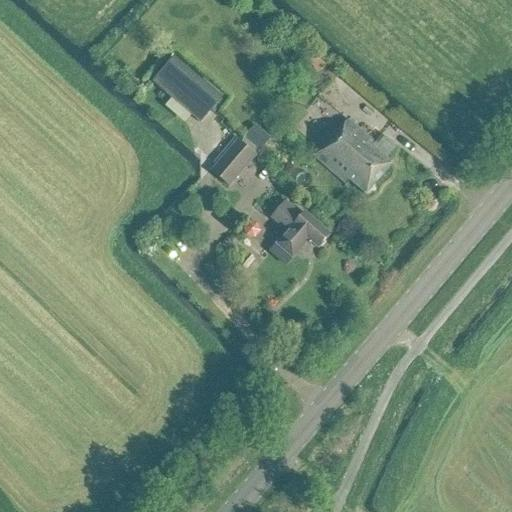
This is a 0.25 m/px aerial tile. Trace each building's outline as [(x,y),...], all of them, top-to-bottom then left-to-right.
[(199,124),(221,99),(173,57),(151,83),(199,124)] [(374,145),(347,121),(336,133),(334,132),(312,158),(345,186),(348,182),(364,196),(391,166),(371,149),(374,145)] [(270,140),(254,126),(242,140),(259,154),(270,140)] [(214,169),(208,176),(226,191),(232,184),(254,158),(236,143),(214,169)] [(301,218),(285,204),(270,221),(286,234),(276,247),(291,260),(307,242),(317,250),(329,237),(303,215),(301,218)]
